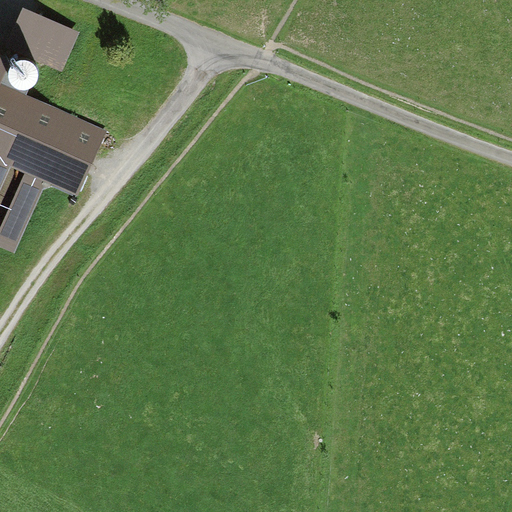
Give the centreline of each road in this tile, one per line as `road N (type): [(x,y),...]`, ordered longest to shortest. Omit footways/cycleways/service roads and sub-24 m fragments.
road 1 (track): [(213,40),(23,280),(0,322)]
road 2 (track): [(213,40),(511,158)]
